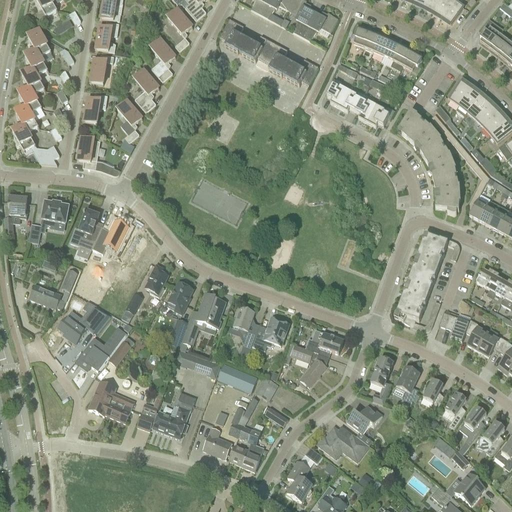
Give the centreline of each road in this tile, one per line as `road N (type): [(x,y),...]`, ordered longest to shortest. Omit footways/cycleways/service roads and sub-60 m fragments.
road 1 (residential): [(370,333),(189,264),(119,193)]
road 2 (residential): [(119,193),(230,0)]
road 3 (residential): [(256,500),(292,437),(348,391),(370,333)]
road 4 (unclassified): [(256,500),(179,468),(70,448)]
road 5 (residential): [(62,180),(90,0)]
road 6 (residential): [(511,408),(370,333)]
road 7 (residential): [(415,223),(401,166),(322,118)]
road 8 (unclassified): [(70,448),(76,403),(39,350),(29,354)]
